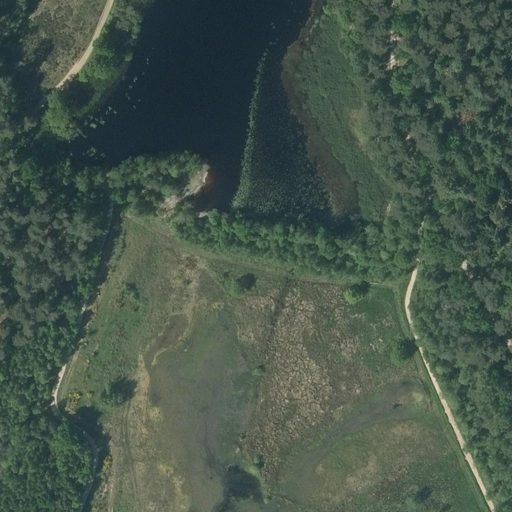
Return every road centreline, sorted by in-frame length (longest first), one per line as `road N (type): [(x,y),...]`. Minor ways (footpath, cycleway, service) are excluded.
road 1 (track): [(81,511),(95,453),(88,437),(55,418),(48,401),(104,237),(113,186)]
road 2 (track): [(390,0),(397,112),(465,269)]
road 3 (track): [(29,109),(25,151),(39,176),(113,186)]
road 4 (track): [(29,109),(72,75),(111,0)]
